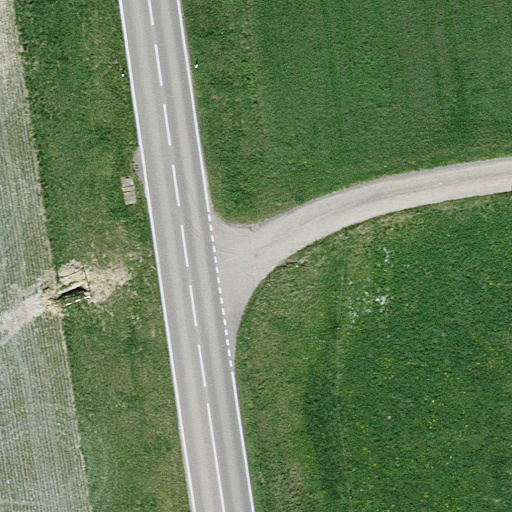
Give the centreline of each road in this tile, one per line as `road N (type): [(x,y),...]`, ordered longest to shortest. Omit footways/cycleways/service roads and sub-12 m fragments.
road 1 (primary): [(225,511),(149,0)]
road 2 (track): [(511,172),(358,203),(190,281)]
